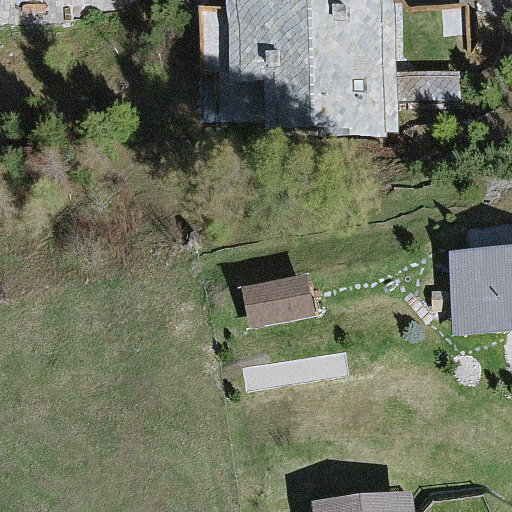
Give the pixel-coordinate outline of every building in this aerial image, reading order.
[(396,3),(229,6),(231,150),(405,150),(404,82),(400,17),(396,3)] [(475,13),(400,17),(404,82),(479,77),(475,13)] [(511,264),(453,267),(457,349),(511,345),(511,264)] [(313,283),(244,294),(253,336),(320,325),(313,283)] [(412,511),(411,503),(319,511),(412,511)]
